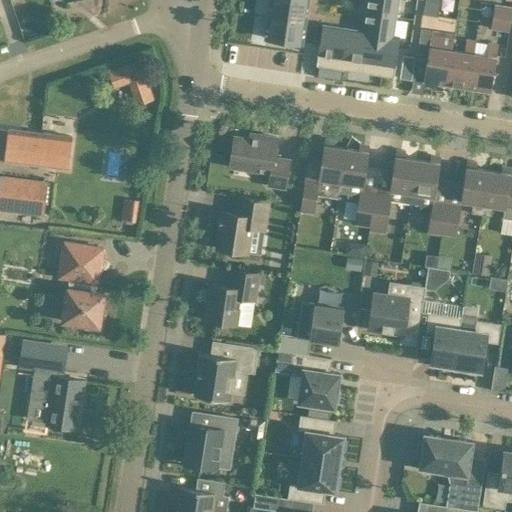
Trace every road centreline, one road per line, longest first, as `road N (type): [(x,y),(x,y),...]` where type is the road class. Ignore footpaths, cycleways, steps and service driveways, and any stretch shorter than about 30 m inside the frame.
road 1 (tertiary): [(126,511),(192,81)]
road 2 (residential): [(192,81),(511,130)]
road 3 (residential): [(371,511),(384,423),(401,399),(511,414)]
road 4 (residential): [(0,76),(170,19)]
